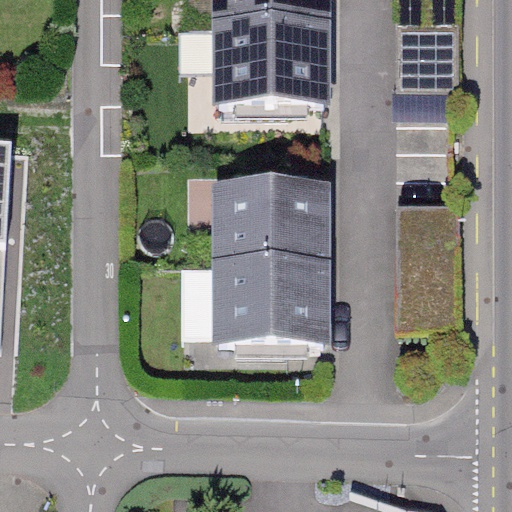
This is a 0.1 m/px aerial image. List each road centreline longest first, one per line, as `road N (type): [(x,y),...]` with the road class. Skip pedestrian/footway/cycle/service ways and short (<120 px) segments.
road 1 (unknown): [(368,455),(367,0)]
road 2 (residential): [(98,447),(99,0)]
road 3 (residential): [(511,458),(98,447)]
